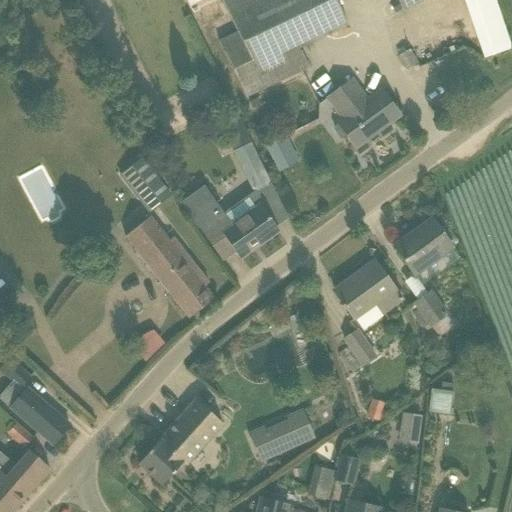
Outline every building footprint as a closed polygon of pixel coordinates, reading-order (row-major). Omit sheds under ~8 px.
[(299,49),(347,26),(334,0),(259,0),(229,15),(237,33),(219,42),(246,98),(308,68),(299,49)] [(510,49),(493,0),(465,0),(485,57),(510,49)] [(407,70),(417,64),(409,50),(399,56),(407,70)] [(382,91),(367,102),(352,81),(324,101),(339,122),(337,124),(355,148),(399,116),(382,91)] [(263,143),(279,172),(299,162),(284,132),(263,143)] [(271,184),(250,142),(232,151),(252,194),(271,184)] [(143,161),(124,176),(152,212),(171,196),(143,161)] [(234,249),(240,258),(277,232),(259,207),(257,209),(248,197),(222,215),(211,199),(208,202),(204,197),(187,209),(221,258),(234,249)] [(125,237),(189,319),(214,300),(204,287),(208,283),(173,239),(169,242),(149,217),(125,237)] [(451,248),(432,220),(394,247),(414,275),(451,248)] [(402,300),(374,262),(352,277),(354,280),(335,294),(354,320),(375,304),(382,314),(402,300)] [(431,326),(448,315),(450,314),(432,288),(414,302),(431,326)] [(375,357),(357,331),(344,340),(363,366),(375,357)] [(0,400),(52,446),(69,426),(23,386),(30,378),(8,359),(0,368),(0,371),(12,382),(0,395),(0,400)] [(453,391),(432,389),(429,413),(450,415),(453,391)] [(378,419),(382,402),(372,399),(368,416),(378,419)] [(183,463),(186,466),(222,425),(196,401),(139,464),(163,485),(183,463)] [(302,412),(249,435),(261,462),(314,438),(302,412)] [(403,414),(402,424),(422,427),(423,417),(403,414)] [(33,438),(17,423),(7,434),(24,448),(33,438)] [(0,511),(14,511),(50,471),(28,452),(15,466),(0,453),(0,511)] [(334,481),(353,485),(359,460),(341,455),(334,481)] [(334,471),(315,466),(306,495),(326,500),(334,471)] [(249,511),(290,511),(278,509),(280,503),(253,496),(249,511)] [(379,511),(378,511),(379,510),(348,502),(345,511),(379,511)]
